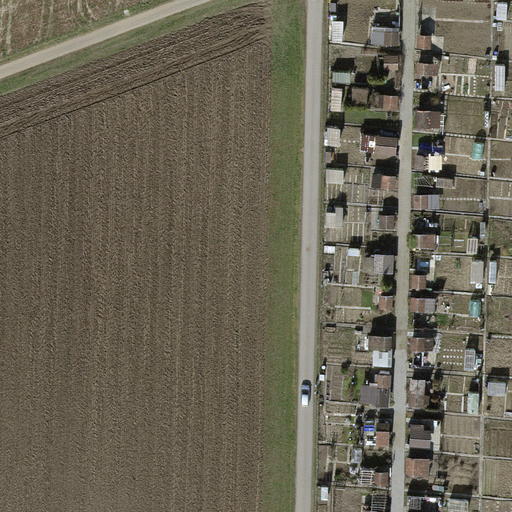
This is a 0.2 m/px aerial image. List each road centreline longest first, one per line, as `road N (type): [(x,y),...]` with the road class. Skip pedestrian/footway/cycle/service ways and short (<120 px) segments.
road 1 (unclassified): [(305,511),(319,0)]
road 2 (track): [(0,75),(200,0)]
